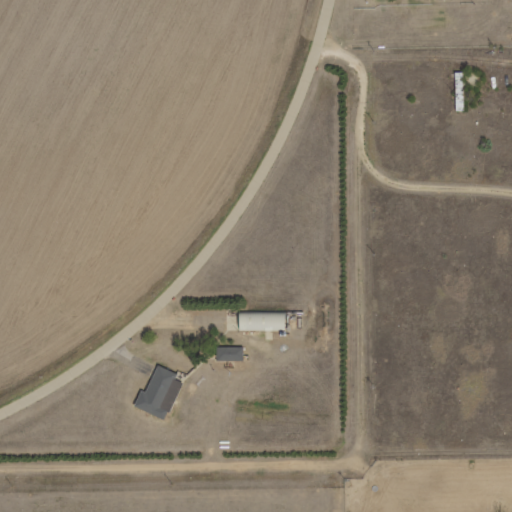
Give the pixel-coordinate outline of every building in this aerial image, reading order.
[(453,72),(453,111),(464,111),(464,72),(453,72)] [(244,317),(245,337),(288,336),(288,326),(293,326),(292,317),(244,317)] [(240,348),(214,348),(214,360),(240,360),(240,348)] [(224,351),(224,366),(250,366),(250,351),(224,351)] [(165,370),(153,397),(149,395),(141,410),(169,423),(173,415),(176,417),(190,388),(180,383),(182,378),(165,370)]
